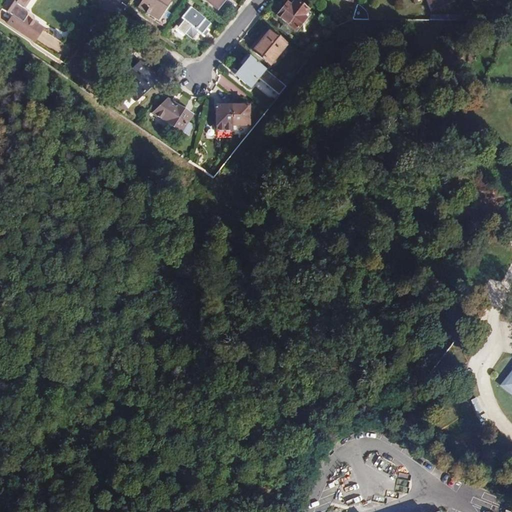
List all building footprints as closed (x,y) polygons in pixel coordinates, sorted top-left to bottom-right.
[(7,0),(1,9),(11,15),(6,23),(34,42),(43,28),(26,16),(24,10),(22,8),(27,0),(7,0)] [(171,0),(144,0),(140,7),(159,20),(171,0)] [(229,0),(206,0),(220,11),(229,0)] [(307,10),(295,0),(294,0),(290,6),(285,2),(275,14),(295,30),(305,18),(303,15),(307,10)] [(453,2),(451,0),(425,0),(431,11),(453,2)] [(351,19),(366,14),(356,5),(351,19)] [(210,24),(190,7),(172,28),(181,35),(184,32),(191,38),(197,32),(203,37),(209,30),(206,28),(210,24)] [(286,45),(269,31),(252,51),(270,65),(286,45)] [(264,68),(250,57),(238,73),(247,81),(244,84),(249,87),(264,68)] [(137,99),(151,86),(152,85),(160,78),(150,67),(147,70),(140,62),(117,83),(127,93),(129,91),(137,99)] [(171,101),(168,98),(153,112),(188,134),(192,130),(193,125),(187,121),(192,115),(176,105),(175,105),(171,102),(171,101)] [(214,129),(227,130),(228,127),(228,125),(230,106),(215,105),(214,129)] [(230,106),(228,125),(244,126),(246,107),(230,106)]
